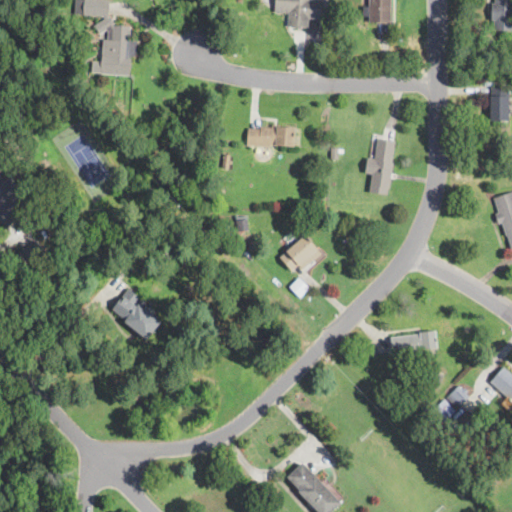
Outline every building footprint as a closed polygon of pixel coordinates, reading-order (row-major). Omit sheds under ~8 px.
[(111,0),(109,17),(110,16),(115,25),(131,26),(130,40),(138,41),(137,57),(133,56),(131,76),(101,74),(92,73),(93,61),(102,62),(103,39),(108,39),(109,30),(108,30),(99,35),(93,26),(105,19),(104,16),(84,15),(84,14),(74,13),(74,0),(111,0)] [(322,0),(321,18),(309,17),(309,28),(288,26),(289,13),(275,12),(275,0),(322,0)] [(392,0),(392,23),(369,23),(369,15),(364,15),(364,6),(370,6),(370,0),(392,0)] [(511,0),(511,30),(495,30),(495,20),(492,20),(492,3),(495,3),(495,0),(511,0)] [(344,44),(344,53),(334,52),(334,44),(344,44)] [(492,121),(491,121),(490,87),(509,87),(510,121),(492,121)] [(277,127),(295,128),(296,128),(295,147),(271,145),(271,147),(247,145),(248,128),(261,129),(261,126),(273,127),(273,124),(277,125),(277,127)] [(394,151),(392,162),(394,162),(390,188),(389,188),(387,196),(370,193),(373,174),(365,173),(368,158),(375,159),(378,138),(396,141),(394,151)] [(339,147),(338,159),(331,159),(332,147),(339,147)] [(231,155),(229,169),(222,168),(224,154),(231,155)] [(0,177),(3,182),(11,177),(20,190),(12,195),(25,214),(5,228),(0,219),(0,177)] [(511,249),(507,235),(506,236),(501,222),(498,223),(497,221),(495,214),(499,213),(494,198),(511,192),(511,249)] [(234,229),(229,233),(225,228),(230,224),(234,229)] [(293,270),(292,271),(280,257),(306,234),(318,249),(293,270)] [(23,271),(20,273),(11,258),(21,251),(37,241),(46,255),(23,271)] [(57,266),(50,269),(48,264),(55,261),(57,266)] [(300,296),(290,285),(300,275),(310,287),(300,296)] [(151,333),(147,339),(124,321),(125,319),(112,309),(117,303),(128,288),(141,299),(138,303),(161,321),(151,333)] [(392,353),(390,337),(420,334),(420,332),(436,330),(438,347),(392,353)] [(511,373),(511,400),(491,382),(504,366),(511,373)] [(438,390),(423,385),(429,370),(444,375),(438,390)] [(459,386),(462,389),(465,387),(469,392),(467,394),(471,397),(458,409),(447,397),(459,386)] [(456,411),(445,421),(435,409),(445,399),(456,411)] [(342,502),(332,511),(318,511),(299,491),(300,490),(288,477),(303,462),(342,502)]
